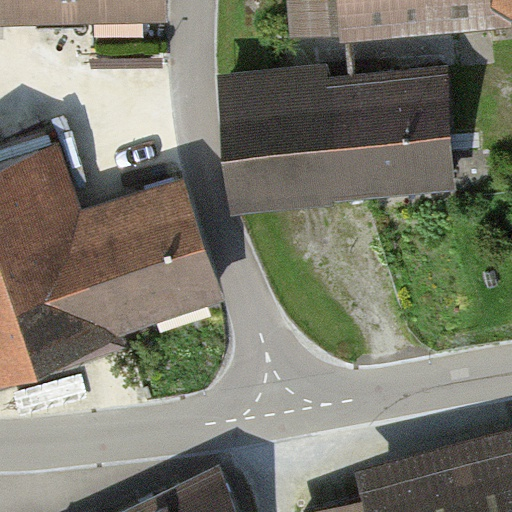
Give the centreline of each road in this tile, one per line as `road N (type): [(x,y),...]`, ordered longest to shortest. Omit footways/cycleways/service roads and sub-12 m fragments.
road 1 (unclassified): [(281,413),(204,166),(193,98),(196,0)]
road 2 (unclassified): [(0,445),(281,413)]
road 3 (unclassified): [(281,413),(511,371)]
